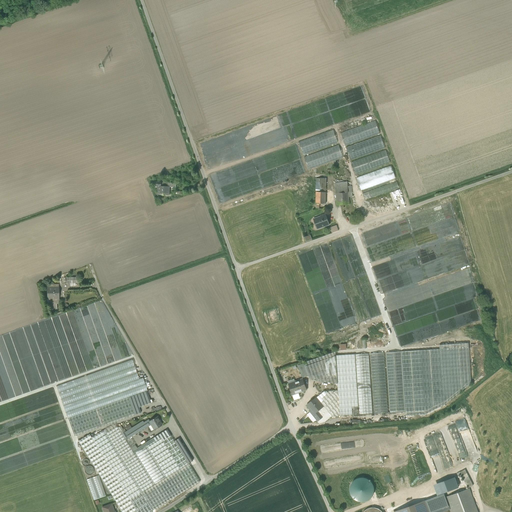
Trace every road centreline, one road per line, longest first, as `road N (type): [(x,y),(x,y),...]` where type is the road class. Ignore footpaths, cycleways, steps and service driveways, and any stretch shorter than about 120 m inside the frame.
road 1 (unclassified): [(141,0),(236,269)]
road 2 (unclassified): [(209,481),(90,265)]
road 3 (unclassified): [(236,269),(410,207)]
road 4 (unclassified): [(236,269),(291,425)]
road 5 (unknown): [(348,511),(466,464)]
